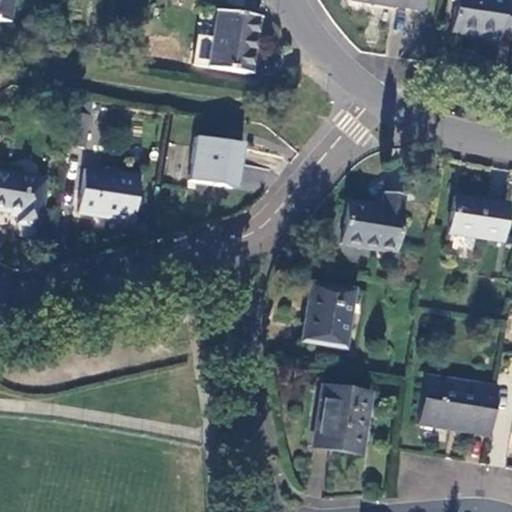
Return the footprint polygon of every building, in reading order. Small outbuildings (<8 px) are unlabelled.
[(0,0),(0,23),(6,25),(10,0),(0,0)] [(352,0),(352,2),(393,10),(393,6),(420,11),(421,0),(352,0)] [(511,0),(456,0),(451,34),(511,42),(511,0)] [(259,19),(216,12),(208,68),(250,75),(259,19)] [(83,150),(87,119),(73,116),(68,148),(83,150)] [(237,148),(195,141),(187,180),(231,187),(237,148)] [(136,180),(84,171),(78,213),(130,222),(136,180)] [(44,183),(0,175),(0,212),(16,215),(16,225),(35,228),(44,183)] [(393,253),(403,197),(383,193),(381,209),(346,203),(339,244),(393,253)] [(504,205),(455,198),(449,234),(499,241),(504,205)] [(341,350),(352,291),(309,284),(299,342),(341,350)] [(417,425),(488,437),(496,389),(424,378),(417,425)] [(358,455),(368,396),(323,389),(317,427),(314,426),(311,447),(358,455)]
